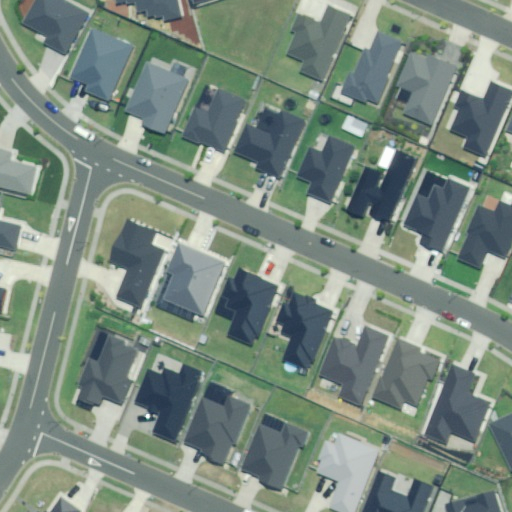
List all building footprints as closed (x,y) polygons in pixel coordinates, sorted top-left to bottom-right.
[(89,15),(61,0),(37,0),(24,24),(48,38),(45,44),(67,55),(89,15)] [(116,0),(117,4),(134,0),(135,0),(138,14),(149,12),(151,23),(179,17),(175,0),(116,0)] [(347,18),(323,8),(316,25),(293,15),(286,32),(292,34),(283,56),(298,63),(293,75),(318,86),(347,18)] [(132,44),(92,29),(72,78),(88,85),(85,91),(109,100),(132,44)] [(393,48),(371,41),(366,57),(357,54),(349,75),(341,75),(333,98),(357,106),(359,101),(372,105),(393,48)] [(427,131),(456,64),(435,55),(428,62),(407,54),(394,88),(405,89),(394,117),(427,131)] [(188,82),(144,63),(124,109),(144,118),(142,124),(166,134),(188,82)] [(509,90),(486,81),(480,97),(461,91),(447,128),(463,134),(455,153),(482,163),(509,90)] [(195,108),(184,137),(200,143),(201,141),(225,151),(246,100),(218,89),(208,113),(195,108)] [(302,121),(278,111),(269,134),(249,126),(238,153),(261,163),(259,168),(280,177),(302,121)] [(323,155),(311,150),(300,178),(313,183),(309,195),(330,204),(353,146),(330,137),(323,155)] [(0,187),(32,195),(39,167),(11,160),(12,154),(0,151),(0,187)] [(389,222),(414,160),(396,153),(387,176),(366,168),(349,211),(360,216),(362,211),(389,222)] [(419,195),(406,226),(424,233),(420,243),(443,252),(469,188),(448,180),(445,189),(434,185),(429,199),(419,195)] [(505,258),(511,241),(511,206),(499,201),(495,212),(479,206),(469,230),(471,230),(459,259),(479,267),(486,250),(505,258)] [(0,246),(15,250),(21,228),(0,222),(0,246)] [(154,234),(127,222),(110,258),(129,267),(116,297),(139,307),(164,252),(149,245),(154,234)] [(227,263),(177,242),(163,274),(170,277),(159,303),(202,321),(227,263)] [(277,287),(240,271),(236,280),(232,278),(226,291),(217,313),(237,322),(230,337),(251,346),(277,287)] [(335,310),(291,291),(278,322),(285,325),(281,334),(293,338),(284,359),(308,370),(335,310)] [(336,338),(320,375),(343,385),(338,396),(358,405),(388,337),(366,327),(357,347),(336,338)] [(136,350),(106,337),(95,361),(92,360),(81,386),(84,387),(80,398),(99,406),(103,396),(121,403),(131,381),(124,378),(136,350)] [(398,341),(374,397),(400,408),(403,400),(415,406),(427,378),(431,379),(439,359),(398,341)] [(475,375),(452,365),(423,433),(446,443),(450,433),(474,443),(491,405),(466,395),(475,375)] [(162,376),(148,370),(136,400),(164,411),(154,433),(174,442),(203,373),(185,366),(181,377),(165,370),(162,376)] [(251,405),(229,396),(225,407),(205,399),(186,444),(203,452),(202,455),(224,464),(233,442),(235,443),(251,405)] [(511,414),(489,425),(511,472),(511,471),(511,414)] [(283,435),(261,426),(243,469),(261,476),(259,480),(281,489),(299,445),(302,446),(308,432),(287,424),(283,435)] [(354,511),(381,451),(340,434),(335,445),(327,441),(315,471),(339,481),(328,507),(339,511),(354,511)] [(380,474),(364,511),(423,511),(434,487),(416,480),(408,500),(390,492),(395,480),(380,474)] [(500,511),(494,491),(446,505),(448,511),(500,511)] [(80,511),(63,498),(51,511),(46,511),(42,508),(39,511),(30,511),(29,511),(80,511)]
